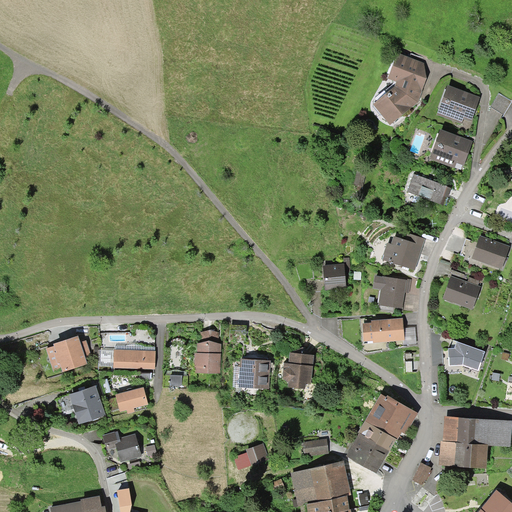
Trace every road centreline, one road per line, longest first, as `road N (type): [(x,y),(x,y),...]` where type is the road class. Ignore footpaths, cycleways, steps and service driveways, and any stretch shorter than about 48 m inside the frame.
road 1 (track): [(317,333),(284,281),(161,140),(25,60),(0,119)]
road 2 (residential): [(0,341),(82,320),(263,318),(317,333),(382,370),(428,409)]
road 3 (residential): [(428,409),(427,301),(458,215)]
road 4 (residential): [(110,511),(89,445),(28,425),(0,401)]
road 5 (track): [(138,0),(158,61),(161,140)]
